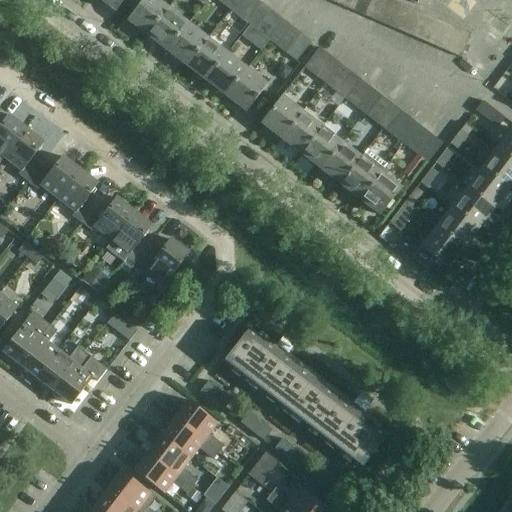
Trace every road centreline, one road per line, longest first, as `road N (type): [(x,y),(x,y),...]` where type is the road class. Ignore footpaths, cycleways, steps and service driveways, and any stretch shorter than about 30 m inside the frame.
road 1 (residential): [(87,455),(210,299),(227,255),(0,74)]
road 2 (residential): [(449,321),(36,0)]
road 3 (unclassified): [(432,511),(511,408)]
